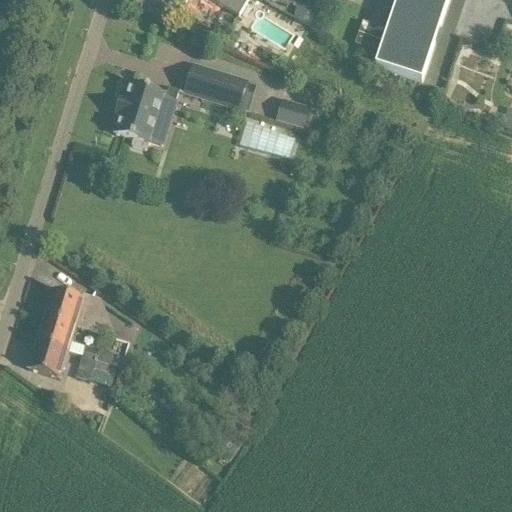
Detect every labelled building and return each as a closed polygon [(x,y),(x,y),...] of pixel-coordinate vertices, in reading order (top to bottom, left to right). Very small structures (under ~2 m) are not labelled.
[(250,0),(171,0),(186,4),(187,0),(205,0),(206,0),(238,20),(250,0)] [(271,0),(271,1),(307,13),(311,0),(271,0)] [(378,0),(371,25),(385,30),(395,0),(378,0)] [(398,0),(375,70),(421,85),(449,0),(398,0)] [(355,46),(378,53),(385,32),(362,25),(355,46)] [(185,97),(240,113),(248,86),(194,69),(185,97)] [(133,143),(132,149),(147,154),(149,148),(150,149),(166,98),(129,87),(124,103),(121,102),(115,119),(119,121),(114,137),(133,143)] [(511,113),(508,113),(503,128),(511,130),(511,113)] [(290,162),(295,138),(244,126),(239,149),(290,162)] [(53,294),(44,321),(75,331),(104,340),(107,330),(78,322),(84,304),(53,294)] [(70,346),(75,331),(44,321),(37,346),(68,355),(83,360),(96,364),(99,355),(70,346)] [(28,374),(59,383),(68,355),(37,346),(36,346),(28,374)] [(99,355),(96,364),(103,366),(110,368),(113,359),(106,357),(99,355)] [(110,368),(96,364),(83,360),(77,382),(90,386),(91,384),(112,390),(115,378),(108,376),(110,368)] [(258,405),(244,428),(246,429),(239,441),(246,446),(247,447),(268,411),(258,405)] [(243,447),(234,440),(220,460),(230,466),(243,447)]
